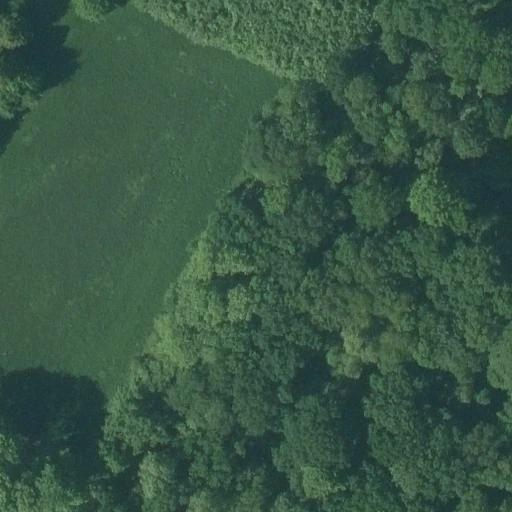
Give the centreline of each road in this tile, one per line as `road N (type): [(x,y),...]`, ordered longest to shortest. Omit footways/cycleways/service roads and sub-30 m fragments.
road 1 (track): [(0,442),(263,511)]
road 2 (track): [(0,140),(117,0)]
